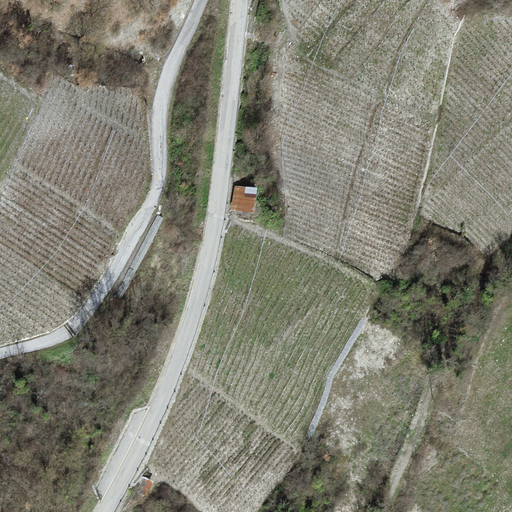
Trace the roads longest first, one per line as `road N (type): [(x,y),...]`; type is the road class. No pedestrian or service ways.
road 1 (unclassified): [(255,0),(227,255),(151,461),(120,511)]
road 2 (track): [(211,0),(172,91),(179,183),(100,323),(0,355)]
